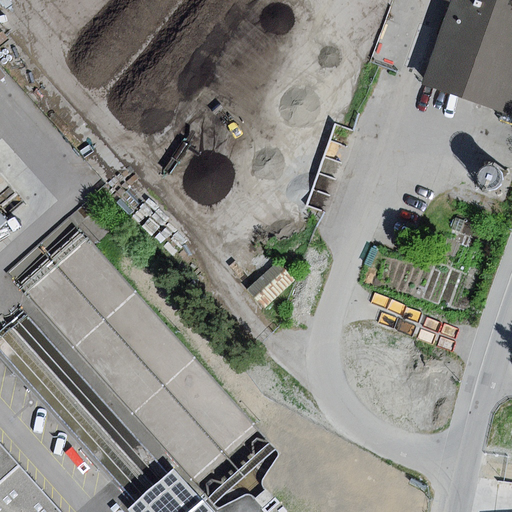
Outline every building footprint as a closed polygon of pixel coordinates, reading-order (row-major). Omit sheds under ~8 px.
[(511,0),(451,0),(423,79),(511,111),(511,0)] [(230,183),(264,123),(236,108),(266,54),(248,43),(226,82),(224,80),(212,101),(197,93),(183,118),(162,106),(149,130),(193,154),(189,161),(230,183)] [(480,185),(483,188),(487,190),(491,191),(495,190),(499,188),(502,185),(503,181),(503,177),(502,173),(500,170),(497,167),(493,166),(489,166),(485,167),(482,170),(480,173),(478,177),(479,181),(480,185)] [(456,218),(452,229),(461,232),(465,222),(456,218)] [(60,511),(0,444),(0,511),(60,511)] [(136,502),(128,510),(129,511),(197,511),(195,509),(203,502),(173,469),(169,473),(136,502)]
